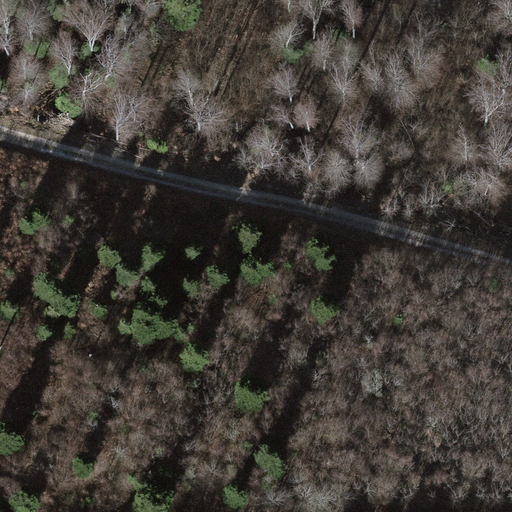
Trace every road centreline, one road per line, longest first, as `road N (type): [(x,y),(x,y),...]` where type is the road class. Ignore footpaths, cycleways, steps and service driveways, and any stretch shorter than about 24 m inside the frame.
road 1 (track): [(511,265),(0,132)]
road 2 (track): [(511,507),(196,511)]
